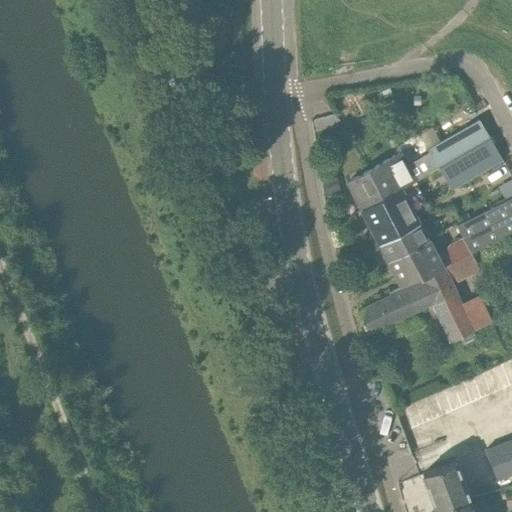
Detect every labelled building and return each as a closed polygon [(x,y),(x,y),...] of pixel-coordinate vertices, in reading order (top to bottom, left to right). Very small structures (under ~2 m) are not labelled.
[(384,197),(402,188),(412,182),(447,162),(489,137),(479,120),(427,151),(431,157),(410,169),(402,152),(369,170),(384,197)] [(459,183),(501,158),(489,137),(447,162),(459,183)] [(361,208),(384,197),(369,170),(348,182),(361,208)] [(379,243),(421,222),(402,188),(384,197),(361,208),(379,243)] [(511,197),(457,225),(464,240),(470,252),(511,232),(511,197)] [(251,223),(253,233),(263,231),(261,221),(251,223)] [(379,243),(388,261),(430,239),(421,222),(379,243)] [(445,265),(470,252),(464,240),(438,253),(430,239),(388,261),(401,286),(445,265)] [(390,295),(359,311),(367,333),(431,302),(450,341),(493,319),(481,294),(462,303),(445,266),(445,265),(401,286),(389,292),(390,295)] [(511,360),(461,374),(467,400),(511,388),(511,360)] [(508,484),(511,482),(511,440),(494,447),(508,484)] [(437,511),(471,498),(457,462),(423,474),(437,511)] [(436,511),(476,511),(471,498),(437,511),(436,511)]
